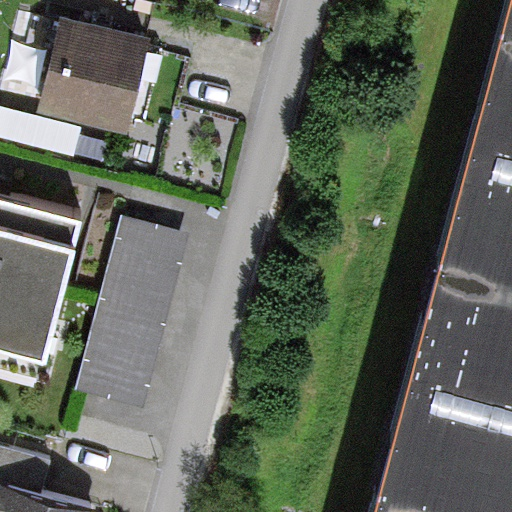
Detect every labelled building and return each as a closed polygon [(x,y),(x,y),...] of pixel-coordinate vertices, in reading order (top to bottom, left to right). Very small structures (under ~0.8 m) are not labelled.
[(511,511),(511,0),(471,0),(336,511),(511,511)] [(145,36),(63,14),(39,105),(121,127),(145,36)] [(77,212),(0,192),(0,350),(40,361),(77,212)] [(183,232),(118,218),(83,375),(148,389),(183,232)] [(0,462),(57,477),(64,452),(0,434),(0,462)] [(94,511),(95,507),(0,487),(0,511),(94,511)]
